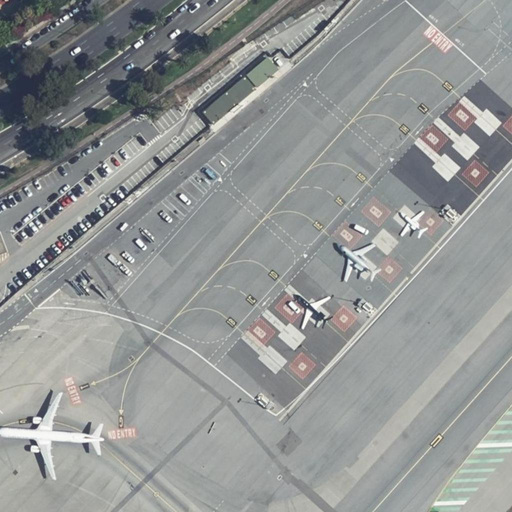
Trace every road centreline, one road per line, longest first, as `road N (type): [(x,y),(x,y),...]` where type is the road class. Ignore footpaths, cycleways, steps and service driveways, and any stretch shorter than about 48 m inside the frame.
road 1 (primary): [(0,146),(211,0)]
road 2 (primary): [(151,0),(0,105)]
road 3 (unclassified): [(99,0),(0,68)]
